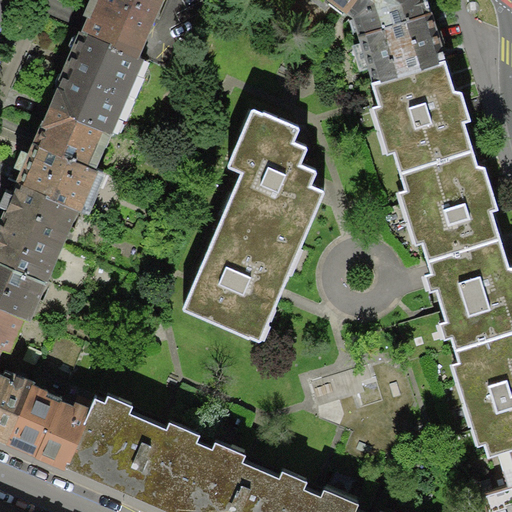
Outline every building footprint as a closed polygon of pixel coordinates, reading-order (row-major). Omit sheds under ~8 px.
[(88,0),(82,15),(88,18),(81,34),(129,55),(142,26),(148,28),(159,0),(88,0)] [(214,0),(229,11),(237,0),(214,0)] [(320,0),(340,15),(345,11),(352,0),(320,0)] [(352,0),(345,11),(352,17),(358,36),(427,14),(428,14),(423,0),(352,0)] [(358,36),(372,82),(370,82),(371,84),(442,62),(442,61),(431,27),(427,14),(358,36)] [(104,131),(109,119),(112,120),(133,70),(131,69),(136,58),(129,55),(81,34),(68,64),(64,75),(62,74),(56,76),(52,84),(55,90),(57,91),(50,107),(101,129),(104,131)] [(442,62),(371,84),(398,172),(469,150),(456,106),(442,62)] [(101,129),(50,107),(42,126),(39,129),(36,132),(35,140),(34,144),(87,167),(91,169),(100,147),(94,145),(101,129)] [(221,215),(297,248),(313,210),(321,191),(307,185),(313,172),(297,165),(304,148),(290,142),(296,128),(261,113),(249,140),(239,136),(226,166),(240,172),(221,215)] [(17,184),(74,209),(77,210),(89,181),(82,178),(87,167),(34,144),(28,157),(19,153),(15,164),(13,167),(22,171),(17,184)] [(469,150),(398,172),(410,209),(412,208),(422,240),(420,241),(426,260),(497,238),(496,237),(481,188),(470,151),(469,150)] [(59,227),(65,230),(74,209),(17,184),(7,206),(1,221),(52,243),(59,227)] [(280,287),(297,248),(221,215),(181,308),(247,337),(262,303),(271,307),(280,287)] [(51,261),(45,258),(52,243),(1,221),(0,222),(0,263),(42,282),(51,261)] [(511,286),(497,238),(426,260),(453,348),(511,329),(511,286)] [(0,307),(20,316),(27,301),(33,304),(42,282),(0,263),(0,307)] [(0,349),(6,352),(21,317),(20,316),(0,307),(0,349)] [(163,341),(160,326),(150,328),(153,343),(163,341)] [(484,439),(482,440),(486,454),(495,452),(511,446),(511,329),(453,348),(458,363),(460,362),(466,380),(463,381),(476,422),(479,421),(484,439)] [(0,438),(6,441),(30,386),(31,383),(24,380),(23,376),(15,373),(10,375),(8,380),(0,376),(0,438)] [(42,399),(45,392),(30,386),(6,441),(14,444),(35,453),(56,405),(42,399)] [(172,511),(202,444),(93,397),(88,410),(64,466),(111,486),(171,511),(172,511)] [(73,404),(70,411),(56,405),(35,453),(43,457),(64,466),(88,410),(73,404)] [(202,444),(172,511),(300,511),(310,491),(202,444)] [(511,446),(495,452),(506,487),(511,485),(511,446)] [(484,511),(511,511),(511,485),(506,487),(479,495),(484,511)] [(359,511),(310,491),(300,511),(359,511)]
